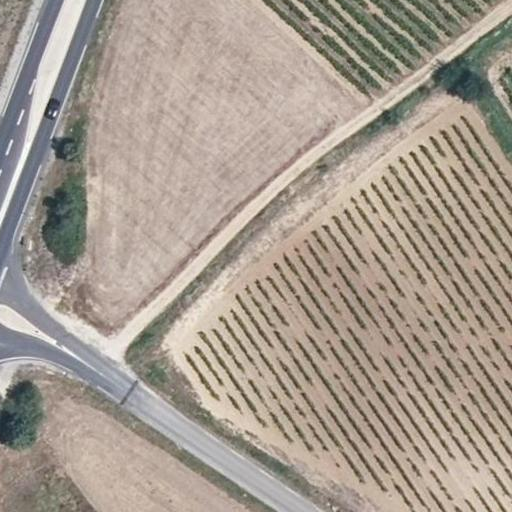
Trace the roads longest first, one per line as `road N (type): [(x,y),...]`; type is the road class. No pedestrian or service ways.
road 1 (track): [(89,358),(300,162),(511,0)]
road 2 (primary): [(0,252),(97,0)]
road 3 (tertiary): [(144,402),(302,511)]
road 4 (tertiary): [(144,402),(0,284)]
road 5 (tertiary): [(0,339),(65,360),(144,402)]
road 6 (primary): [(58,0),(0,146)]
